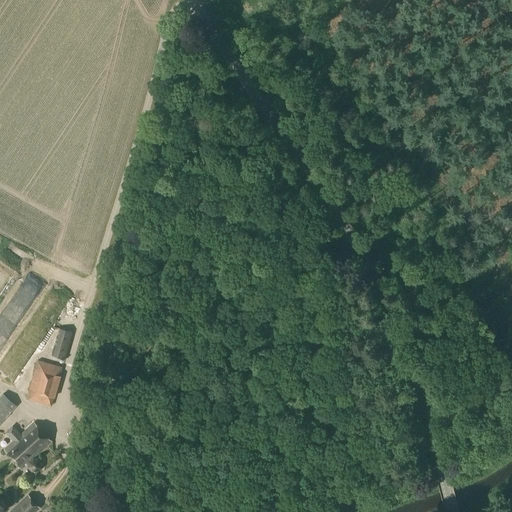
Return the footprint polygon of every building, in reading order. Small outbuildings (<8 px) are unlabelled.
[(65,359),(73,330),(59,326),(51,355),(65,359)] [(51,407),(62,366),(37,359),(26,400),(51,407)] [(0,423),(12,410),(0,399),(0,423)] [(91,443),(101,406),(85,402),(75,439),(91,443)] [(21,409),(13,409),(14,418),(21,417),(21,409)] [(52,442),(34,422),(21,434),(13,426),(6,433),(14,441),(4,450),(22,469),(29,462),(29,467),(33,471),(38,471),(42,468),(42,462),(38,458),(34,458),(52,442)] [(91,491),(97,483),(89,476),(82,484),(91,491)] [(27,507),(21,500),(8,511),(35,511),(40,507),(34,500),(27,507)]
